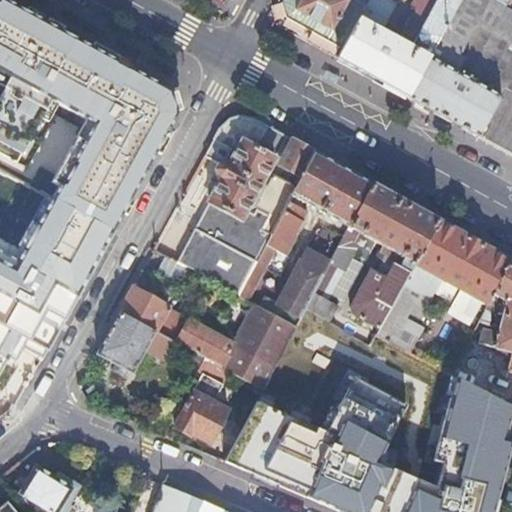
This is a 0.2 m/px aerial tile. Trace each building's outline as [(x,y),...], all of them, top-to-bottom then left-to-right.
[(111,231),(186,99),(7,0),(0,0),(0,71),(5,74),(0,84),(0,145),(20,157),(52,99),(90,120),(74,147),(49,133),(27,170),(53,184),(47,194),(42,191),(31,211),(82,240),(93,221),(111,231)] [(368,0),(285,0),(284,3),(285,10),(286,17),(342,48),(347,39),(368,0)] [(418,0),(415,5),(421,8),(415,20),(425,25),(423,30),(410,24),(401,39),(380,27),(382,22),(387,24),(399,2),(395,0),(368,0),(347,39),(342,48),(336,59),(352,68),(366,75),(371,78),(407,98),(462,0),(418,0)] [(479,138),(503,93),(511,76),(511,13),(503,9),(487,0),(462,0),(407,98),(448,121),(462,128),(479,138)] [(487,0),(503,9),(507,0),(487,0)] [(511,0),(507,0),(503,9),(511,13),(511,0)] [(511,76),(503,93),(511,97),(511,76)] [(511,97),(503,93),(479,138),(511,155),(511,97)] [(177,261),(237,295),(266,243),(284,208),(291,195),(296,186),(273,173),(278,164),(302,176),(315,151),(299,142),(286,135),(251,116),(245,115),(238,116),(231,117),(224,121),(219,126),(215,132),(203,153),(219,161),(215,166),(215,170),(217,175),(220,178),(208,199),(209,200),(177,261)] [(296,186),(291,195),(347,226),(370,181),(352,171),(315,151),(302,176),(296,186)] [(273,173),(296,186),(302,176),(278,164),(273,173)] [(370,181),(347,226),(329,260),(305,305),(322,314),(329,318),(336,304),(328,300),(355,247),(352,239),(355,232),(381,245),(403,256),(399,266),(390,262),(382,277),(369,269),(349,306),(351,315),(378,329),(437,219),(415,206),(412,205),(392,194),(370,181)] [(302,218),(284,208),(266,243),(286,254),(298,232),(296,231),(302,218)] [(437,219),(378,329),(379,329),(375,335),(408,352),(417,336),(400,327),(431,273),(488,303),(511,261),(474,240),(472,239),(437,219)] [(0,300),(31,314),(62,245),(14,224),(0,255),(0,300)] [(399,266),(403,256),(381,245),(369,269),(382,277),(390,262),(399,266)] [(265,296),(259,307),(294,325),(305,305),(329,260),(306,247),(277,301),(265,296)] [(511,261),(488,303),(504,306),(502,312),(497,332),(482,330),(479,342),(511,350),(507,369),(511,370),(511,261)] [(119,310),(154,330),(168,305),(132,285),(119,310)] [(284,344),(294,325),(259,307),(237,295),(232,305),(250,314),(234,342),(188,317),(176,341),(204,357),(221,366),(260,388),(284,344)] [(491,310),(485,308),(478,321),(486,323),(491,310)] [(154,330),(119,310),(95,353),(131,372),(143,350),(146,344),(159,351),(164,354),(172,339),(154,330)] [(159,351),(146,344),(143,350),(156,357),(159,351)] [(217,375),(221,366),(204,357),(200,365),(217,375)] [(511,408),(511,406),(453,376),(430,462),(440,466),(433,485),(392,469),(373,465),(408,403),(351,369),(323,429),(255,399),(223,461),(308,499),(337,511),(492,511),(511,447),(499,442),(511,408)] [(211,443),(232,400),(231,399),(218,393),(197,382),(174,426),(191,434),(192,432),(211,443)] [(222,387),(218,393),(231,399),(233,393),(222,387)] [(162,401),(147,428),(162,434),(177,409),(162,401)] [(34,465),(18,493),(51,511),(59,511),(74,487),(34,465)] [(225,511),(160,484),(152,511),(225,511)] [(0,511),(14,511),(6,502),(0,507),(0,511)]
